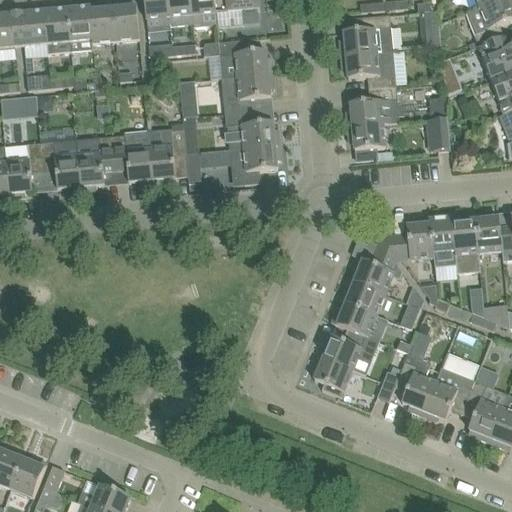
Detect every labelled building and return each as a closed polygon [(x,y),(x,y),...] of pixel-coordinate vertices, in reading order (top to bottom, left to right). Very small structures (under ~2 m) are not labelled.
[(161,29),(170,28),(167,0),(143,0),(146,23),(160,21),(161,29)] [(167,0),(170,28),(193,26),(190,0),(167,0)] [(216,16),(214,0),(190,0),(193,26),(202,25),(201,17),(216,16)] [(214,0),(216,16),(217,29),(243,27),(242,14),(258,12),(257,0),(214,0)] [(465,15),(466,16),(506,0),(475,0),(479,10),(465,15)] [(473,38),(478,50),(504,40),(499,28),(511,23),(511,0),(506,0),(466,16),(474,38),(473,38)] [(360,7),(361,16),(384,14),(383,5),(360,7)] [(417,7),(418,16),(431,15),(430,6),(417,7)] [(91,10),(67,12),(70,45),(71,55),(93,53),(92,47),(92,43),(93,43),(90,14),(91,14),(91,10)] [(136,10),(113,12),(116,45),(139,43),(136,10)] [(71,55),(70,45),(67,12),(44,14),(47,48),(48,57),(71,55)] [(113,12),(91,14),(90,14),(93,43),(92,43),(92,47),(116,45),(113,12)] [(14,33),(16,51),(47,48),(44,14),(22,16),(20,16),(20,17),(21,17),(21,21),(22,32),(14,33)] [(14,33),(22,32),(21,21),(13,21),(13,18),(13,17),(11,17),(0,18),(0,51),(16,51),(14,33)] [(339,44),(341,59),(393,54),(389,19),(361,21),(363,33),(344,35),(344,43),(339,44)] [(439,34),(421,36),(422,52),(440,50),(439,34)] [(511,75),(511,49),(511,50),(508,38),(504,40),(478,50),(482,62),(491,83),(511,75)] [(222,82),(237,80),(273,77),(272,62),(267,62),(266,54),(258,55),(257,42),(218,46),(219,58),(220,58),(222,82)] [(194,46),(172,48),(173,58),(195,56),(194,46)] [(204,59),(219,58),(218,46),(205,47),(203,50),(204,59)] [(173,58),(172,48),(148,51),(149,60),(173,58)] [(367,81),(368,93),(396,90),(393,54),(341,59),(342,75),(347,74),(348,82),(367,81)] [(449,61),(442,64),(443,79),(454,75),(449,61)] [(119,77),(120,86),(133,84),(132,75),(119,77)] [(499,105),(504,117),(511,113),(511,75),(491,83),(499,105)] [(51,91),(51,81),(50,76),(27,79),(28,93),(51,91)] [(223,105),(225,118),(253,115),(251,103),(271,101),(270,93),(274,92),(273,77),(237,80),(239,104),(223,105)] [(74,94),(75,94),(74,81),(73,81),(73,79),(51,81),(51,91),(74,89),(74,94)] [(94,93),(95,94),(97,94),(96,83),(84,84),(84,80),(74,81),(75,94),(94,93)] [(96,83),(97,94),(110,93),(109,82),(96,83)] [(0,86),(0,95),(20,94),(19,85),(0,86)] [(346,115),(347,131),(383,127),(399,125),(398,119),(404,119),(399,109),(398,109),(396,90),(368,93),(369,105),(350,107),(351,115),(346,115)] [(110,93),(97,94),(95,94),(96,107),(111,106),(110,93)] [(0,102),(1,111),(37,108),(36,98),(0,102)] [(511,113),(504,117),(500,119),(509,143),(511,141),(511,145),(509,147),(511,161),(508,162),(508,163),(511,162),(511,113)] [(229,145),(230,153),(280,149),(278,133),(274,134),(273,125),(254,127),(253,115),(225,118),(226,130),(226,136),(223,136),(225,145),(229,145)] [(434,123),(430,123),(433,154),(437,154),(450,153),(448,122),(447,122),(434,123)] [(383,127),(347,131),(349,146),(354,146),(354,154),(386,151),(383,127)] [(171,131),(148,133),(153,189),(168,187),(168,182),(176,182),(174,163),(186,161),(186,157),(185,149),(184,133),(171,135),(171,131)] [(124,139),(112,140),(115,168),(127,167),(129,186),(137,185),(137,190),(153,189),(148,133),(124,136),(124,139)] [(112,140),(77,143),(81,195),(97,194),(96,189),(104,188),(103,169),(115,168),(112,140)] [(77,143),(41,147),(43,175),(55,174),(57,193),(65,192),(66,197),(81,195),(77,143)] [(28,148),(5,150),(10,202),(25,200),(25,196),(33,195),(31,176),(43,175),(41,147),(28,148)] [(197,148),(185,149),(186,157),(198,156),(197,148)] [(280,149),(230,153),(232,184),(244,183),(244,188),(259,186),(258,174),(277,173),(276,164),(281,164),(280,149)] [(0,202),(10,202),(5,150),(0,150),(0,202)] [(392,154),(376,155),(377,164),(393,163),(392,154)] [(198,156),(186,157),(186,161),(188,185),(201,184),(198,156)] [(511,219),(511,220),(511,230),(500,232),(499,232),(502,254),(503,265),(511,264),(511,219)] [(452,220),(430,223),(433,261),(434,261),(434,269),(456,268),(457,277),(458,277),(452,220)] [(453,220),(452,220),(458,277),(480,275),(479,257),(476,223),(454,225),(453,220)] [(499,221),(476,223),(479,257),(502,254),(499,232),(500,232),(499,221)] [(433,261),(430,223),(429,223),(429,228),(406,230),(407,238),(381,240),(381,241),(398,264),(398,263),(400,263),(409,262),(410,263),(433,261)] [(381,241),(378,248),(371,267),(358,262),(349,284),(385,298),(394,276),(393,276),(398,264),(381,241)] [(341,305),(345,307),(377,319),(385,298),(349,284),(341,305)] [(446,316),(450,308),(438,303),(435,311),(446,316)] [(368,341),(377,319),(345,307),(342,315),(337,313),(331,326),(347,333),(347,332),(368,341)] [(411,333),(420,312),(409,308),(400,329),(411,333)] [(481,330),(485,322),(473,317),(469,325),(470,325),(481,330)] [(485,322),(481,330),(493,335),(496,327),(485,322)] [(325,345),(319,360),(352,373),(361,352),(368,355),(373,343),(368,341),(347,332),(347,333),(342,344),(332,340),(329,347),(325,345)] [(412,349),(400,344),(397,352),(408,357),(412,349)] [(431,366),(408,357),(399,380),(394,391),(406,395),(402,406),(409,409),(407,413),(422,419),(435,386),(434,385),(425,381),(431,366)] [(352,373),(319,360),(313,375),(317,376),(314,384),(324,388),(322,393),(341,401),(343,395),(352,373)] [(450,413),(461,418),(475,383),(441,370),(434,385),(435,386),(422,419),(437,425),(438,421),(446,424),(450,413)] [(399,380),(387,375),(383,386),(394,391),(399,380)] [(474,440),(489,446),(508,397),(475,383),(461,418),(473,422),(469,433),(476,436),(474,440)] [(377,401),(389,406),(394,391),(383,386),(377,401)] [(90,402),(104,407),(109,397),(94,391),(90,402)] [(511,398),(508,397),(489,446),(503,452),(505,447),(511,450),(511,398)] [(0,459),(0,488),(11,493),(23,463),(16,459),(17,455),(4,450),(0,459)] [(23,463),(11,493),(33,502),(47,467),(33,462),(31,466),(23,463)] [(52,469),(44,491),(51,494),(52,493),(57,495),(65,475),(52,469)] [(78,505),(91,511),(94,511),(125,511),(130,501),(100,489),(95,500),(82,495),(78,505)] [(51,494),(44,491),(38,505),(46,508),(51,494)]
